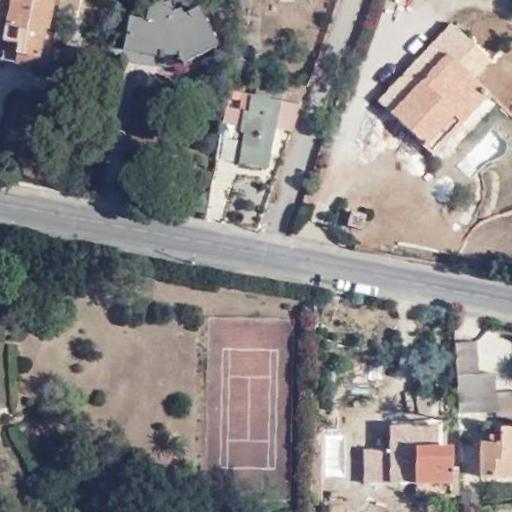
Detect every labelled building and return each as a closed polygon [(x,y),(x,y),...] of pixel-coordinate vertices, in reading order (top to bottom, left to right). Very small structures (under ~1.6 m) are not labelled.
[(39,65),(51,0),(10,0),(2,39),(21,43),(18,60),(39,65)] [(181,69),(217,36),(200,12),(187,22),(182,17),(172,26),(173,13),(151,9),(147,27),(130,24),(125,58),(181,69)] [(450,114),(461,127),(489,99),(474,82),(489,65),(453,30),(382,105),(421,144),(450,114)] [(252,95),(246,127),(239,165),(261,168),(273,103),(281,104),(282,101),(285,83),(261,78),(257,94),(252,95)] [(224,123),(246,127),(252,95),(229,90),(224,123)] [(273,103),(261,168),(269,170),(277,128),(291,130),(300,104),(282,101),(281,104),(273,103)] [(431,156),(461,127),(450,114),(421,144),(431,156)] [(217,158),(235,161),(239,142),(220,138),(217,158)] [(363,214),(351,209),(345,225),(357,230),(363,214)] [(476,342),(455,342),(456,374),(479,374),(476,342)] [(492,374),(479,374),(456,374),(457,393),(493,392),(494,392),(492,374)] [(511,391),(494,392),(493,392),(492,408),(492,412),(511,410),(511,391)] [(493,392),(457,393),(458,411),(492,408),(493,392)] [(511,418),(500,419),(500,425),(481,427),(480,470),(511,468),(511,418)] [(462,483),(460,457),(450,459),(451,436),(378,434),(377,474),(400,473),(417,473),(418,486),(462,483)]
